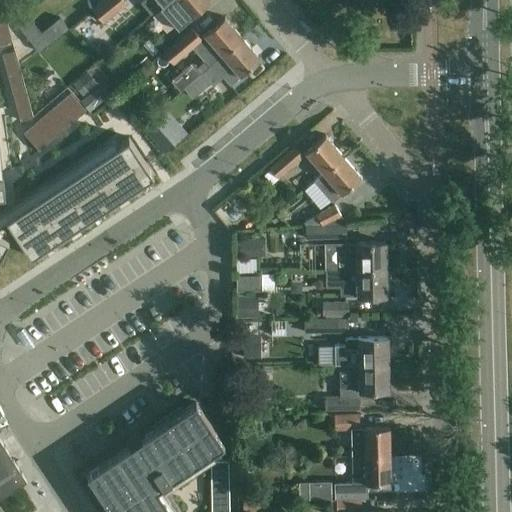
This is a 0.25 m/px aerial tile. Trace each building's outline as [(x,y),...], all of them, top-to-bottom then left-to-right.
[(104,0),(92,10),(103,22),(125,3),(122,0),(104,0)] [(150,14),(159,7),(167,0),(142,0),(140,2),(150,14)] [(167,0),(159,7),(177,29),(188,20),(187,19),(189,18),(208,2),(210,1),(208,0),(167,0)] [(26,13),(15,22),(39,52),(68,29),(59,17),(41,32),(26,13)] [(222,55),(242,38),(241,37),(241,38),(225,19),(225,18),(224,17),(222,18),(223,18),(204,34),(222,55)] [(4,21),(0,21),(0,46),(10,43),(4,21)] [(192,30),(168,52),(177,61),(201,40),(192,30)] [(243,39),(242,38),(222,55),(184,88),(192,97),(209,82),(212,85),(223,76),(230,85),(259,60),(259,61),(260,59),(259,58),(242,39),(243,39)] [(12,51),(1,54),(19,120),(31,116),(12,51)] [(87,99),(95,109),(114,93),(105,83),(87,99)] [(69,93),(23,132),(38,150),(84,111),(69,93)] [(323,173),(343,156),(342,155),(325,136),(326,136),(325,135),(323,136),(305,152),(323,173)] [(119,143),(5,218),(17,235),(26,249),(30,256),(153,174),(128,137),(119,143)] [(269,167),(277,177),(302,156),(294,146),(269,167)] [(343,156),(323,173),(314,180),(332,201),(345,189),(345,190),(359,178),(360,178),(361,177),(360,176),(343,157),(343,156)] [(299,205),(307,216),(323,203),(315,193),(299,205)] [(317,216),(320,222),(343,219),(334,205),(317,216)] [(346,225),(343,219),(320,222),(323,225),(307,226),(307,238),(346,237),(346,225)] [(256,238),(235,239),(235,255),(256,255),(256,238)] [(338,255),(338,270),(385,269),(384,269),(384,243),(385,243),(385,242),(355,243),(337,244),(337,255),(338,255)] [(254,259),(235,260),(235,272),(255,272),(254,259)] [(385,269),(338,270),(339,286),(343,286),(343,296),(356,296),(356,297),(386,296),(386,295),(385,295),(384,270),(385,270),(385,269)] [(260,277),(235,278),(236,293),(260,293),(260,292),(260,277)] [(256,298),(236,298),(237,318),(256,318),(256,298)] [(323,301),(323,313),(347,313),(347,301),(323,301)] [(313,319),(313,332),(348,331),(348,319),(313,319)] [(335,364),(340,364),(387,363),(387,337),(346,338),(346,345),(335,345),(335,364)] [(387,363),(340,364),(341,397),(326,397),(326,410),(359,409),(359,391),(388,391),(387,363)] [(129,446),(86,475),(95,487),(94,488),(95,488),(100,485),(118,511),(117,511),(172,511),(148,476),(153,472),(162,485),(211,453),(214,451),(224,445),(195,402),(183,411),(182,410),(182,411),(185,416),(158,434),(155,429),(154,429),(141,438),(142,439),(129,447),(129,446)] [(358,414),(333,414),(334,429),(350,429),(351,456),(389,455),(389,427),(362,428),(358,428),(358,414)] [(0,497),(26,481),(0,440),(0,497)] [(352,483),(334,483),(334,498),(337,498),(360,498),(367,498),(366,483),(390,483),(389,455),(351,456),(352,483)] [(228,460),(216,460),(216,468),(228,468),(228,460)] [(241,511),(270,511),(271,498),(242,498),(241,511)] [(360,511),(360,498),(337,499),(337,511),(360,511)]
